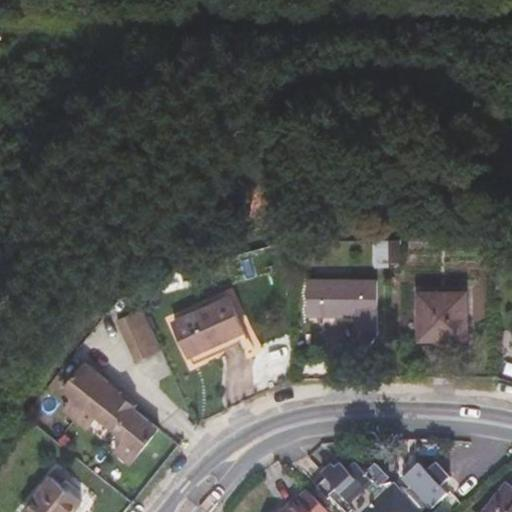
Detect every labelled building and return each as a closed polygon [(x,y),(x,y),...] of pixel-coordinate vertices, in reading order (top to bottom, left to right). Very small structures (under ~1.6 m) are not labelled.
[(379,282),(308,280),(308,316),(356,317),(357,329),(379,329),(379,282)] [(468,338),(467,292),(420,293),(420,338),(468,338)] [(245,331),(229,296),(175,321),(191,355),(245,331)] [(163,350),(144,308),(119,319),(137,361),(163,350)] [(86,358),(65,384),(74,392),(64,404),(88,425),(99,412),(116,427),(115,428),(124,435),(115,447),(131,460),(141,449),(160,426),(135,405),(133,408),(118,395),(123,389),(86,358)] [(138,402),(123,389),(118,395),(133,408),(135,405),(138,402)] [(324,467),(320,470),(338,490),(332,496),(346,511),(425,511),(430,508),(432,509),(449,494),(442,486),(451,478),(437,463),(428,471),(421,464),(404,479),(411,488),(402,487),(401,488),(396,484),(392,482),(384,484),(390,478),(377,464),(367,474),(357,463),(348,470),(341,462),(335,467),(332,464),(326,468),(324,467)] [(72,511),(81,502),(51,477),(25,509),(28,511),(72,511)] [(511,511),(511,490),(506,486),(486,511),(511,511)] [(300,498),(285,511),(329,511),(309,491),(301,499),(300,498)]
